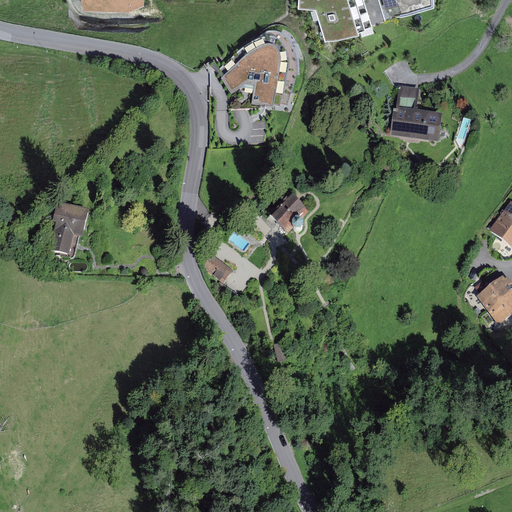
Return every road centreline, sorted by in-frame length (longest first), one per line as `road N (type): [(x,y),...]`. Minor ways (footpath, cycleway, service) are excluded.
road 1 (tertiary): [(0,31),(150,60),(186,80),(201,119),(187,241),(193,278),(233,342),(311,511)]
road 2 (track): [(511,374),(392,396),(357,371),(334,318)]
